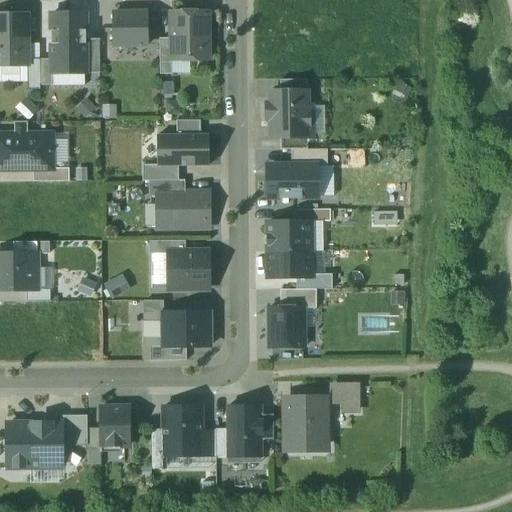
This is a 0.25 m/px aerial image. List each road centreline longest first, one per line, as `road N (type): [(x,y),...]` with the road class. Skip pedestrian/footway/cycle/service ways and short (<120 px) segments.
road 1 (residential): [(230,0),(236,368),(229,381)]
road 2 (residential): [(0,380),(229,381)]
